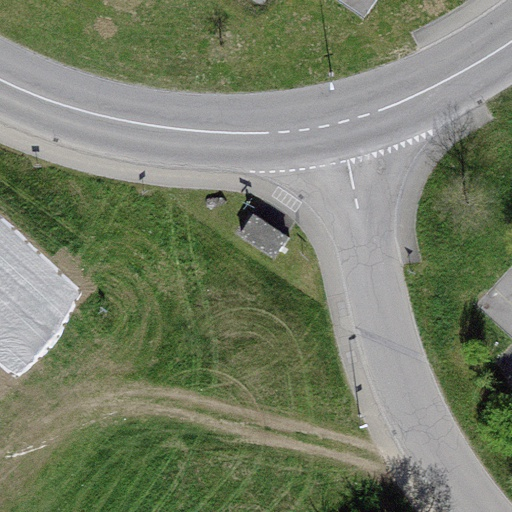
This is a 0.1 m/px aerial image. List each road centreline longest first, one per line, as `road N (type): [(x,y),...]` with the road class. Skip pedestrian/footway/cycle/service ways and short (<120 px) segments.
road 1 (residential): [(491,511),(418,431),(390,349),(341,122)]
road 2 (residential): [(0,78),(127,122),(240,132),(341,122)]
road 3 (residential): [(341,122),(428,88),(511,40)]
